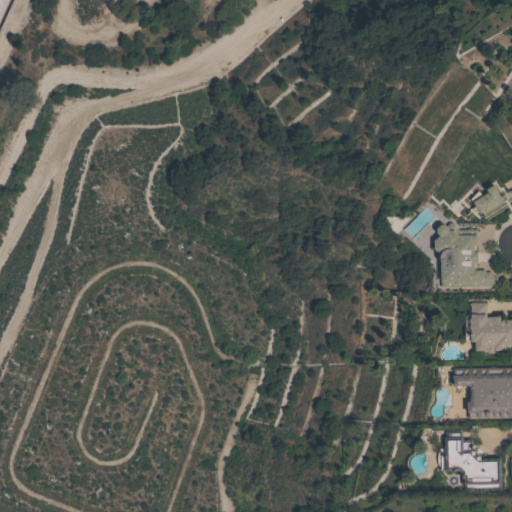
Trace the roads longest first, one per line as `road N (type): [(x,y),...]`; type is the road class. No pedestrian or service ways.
road 1 (track): [(297,0),(241,50),(191,78),(94,108),(70,134),(59,163),(44,241),(0,345),(222,510),(221,450),(256,363),(219,353),(177,273),(157,263),(114,264),(79,286),(11,449),(11,477),(79,511),(165,511),(200,409),(176,337),(165,327),(138,320),(112,332),(78,438),(93,459),(119,458),(155,378)]
road 2 (track): [(191,78),(51,79),(36,93),(0,169)]
